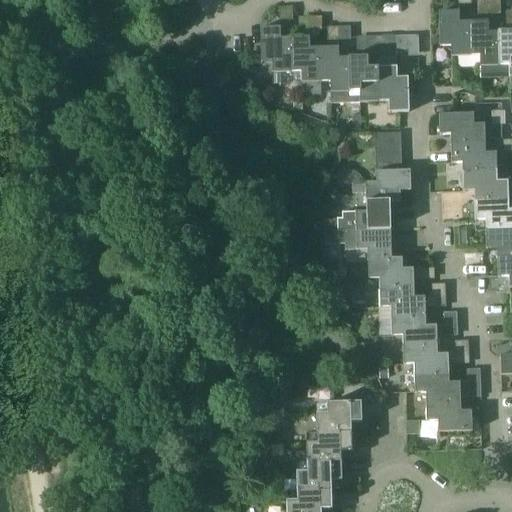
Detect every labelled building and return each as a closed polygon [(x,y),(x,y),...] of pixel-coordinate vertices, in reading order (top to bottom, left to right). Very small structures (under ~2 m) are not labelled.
[(502,15),(502,13),(501,3),(488,3),(488,16),(502,15)] [(293,8),(280,9),(280,22),(293,21),(293,8)] [(451,59),(470,58),(469,24),(460,24),(460,13),(439,14),(440,49),(451,48),(451,59)] [(322,18),(309,19),(310,32),(322,31),(322,18)] [(488,23),(469,24),(470,58),(480,58),(481,69),(500,69),(499,34),(489,34),(488,23)] [(351,28),(338,29),(338,42),(352,41),(351,28)] [(291,74),(291,39),(281,40),(280,29),(261,30),(262,64),(273,64),(273,75),(291,74)] [(511,33),(499,34),(500,69),(509,68),(509,79),(511,79),(511,33)] [(410,37),(396,38),(396,51),(410,50),(410,37)] [(380,38),(367,38),(368,51),(380,51),(380,38)] [(310,39),(291,39),(291,74),(301,74),(302,85),(320,84),(320,50),(310,50),(310,39)] [(331,95),(350,95),(349,60),(339,60),(339,49),(320,50),(320,84),(330,84),(331,95)] [(368,59),(349,60),(350,95),(360,94),(360,105),(379,105),(378,70),(369,70),(368,59)] [(397,69),(378,70),(379,105),(389,104),(389,115),(410,115),(408,79),(398,80),(397,69)] [(506,127),(506,113),(493,114),(493,127),(506,127)] [(451,147),(485,146),(485,127),(474,127),(474,116),(439,117),(440,138),(450,138),(451,147)] [(401,135),(376,136),(376,149),(402,148),(401,135)] [(485,146),(451,147),(451,166),(462,166),(462,176),(497,175),(497,156),(486,156),(485,146)] [(402,148),(376,149),(377,162),(402,161),(402,148)] [(402,161),(377,162),(377,173),(402,173),(402,161)] [(337,172),(337,174),(337,186),(351,185),(350,172),(337,172)] [(390,203),(390,204),(401,204),(401,193),(411,193),(411,173),(402,173),(377,173),(376,173),(376,185),(365,185),(366,204),(390,203)] [(497,175),(462,176),(463,194),(473,194),(474,204),(509,204),(508,183),(498,184),(497,175)] [(338,234),(391,232),(390,204),(390,203),(366,204),(366,214),(341,214),(341,218),(336,218),(336,221),(338,221),(338,234)] [(509,204),(474,204),(474,223),(485,223),(486,233),(511,231),(511,212),(509,212),(509,204)] [(338,221),(336,221),(325,221),(326,234),(338,234),(338,221)] [(511,231),(486,233),(486,251),(497,251),(497,261),(511,260),(511,231)] [(344,253),(357,252),(368,252),(368,261),(390,261),(392,260),(391,232),(338,234),(338,244),(344,244),(344,253)] [(326,234),(326,247),(338,247),(338,244),(338,234),(326,234)] [(390,261),(368,261),(368,281),(379,281),(379,290),(414,289),(414,270),(402,270),(402,260),(392,260),(390,261)] [(511,260),(497,261),(498,279),(509,279),(509,290),(511,289),(511,260)] [(361,281),(348,281),(348,294),(362,294),(361,281)] [(446,286),(435,286),(433,286),(433,299),(446,299),(446,286)] [(414,289),(379,290),(380,309),(391,309),(391,318),(426,318),(426,299),(414,299),(414,289)] [(457,314),(446,314),(444,314),(445,327),(457,327),(457,314)] [(402,338),(403,347),(437,346),(437,327),(426,327),(426,318),(391,318),(391,338),(402,338)] [(469,343),(458,343),(456,343),(457,356),(469,356),(469,343)] [(501,357),(501,377),(511,376),(511,345),(510,346),(511,357),(501,357)] [(438,355),(437,346),(403,347),(403,366),(414,366),(414,375),(449,374),(448,355),(438,355)] [(480,371),(469,371),(467,371),(467,384),(480,384),(480,371)] [(426,404),(461,403),(460,384),(449,384),(449,374),(414,375),(414,395),(426,395),(426,404)] [(268,387),(269,400),(281,399),(279,386),(268,387)] [(461,413),(461,403),(426,404),(426,423),(437,423),(437,434),(472,433),(472,413),(461,413)] [(316,416),(317,435),(351,434),(351,424),(362,423),(361,404),(327,405),(327,416),(316,416)] [(419,423),(406,423),(406,436),(419,436),(419,423)] [(306,445),(307,463),(341,462),(340,453),(352,453),(351,434),(317,435),(317,444),(306,445)] [(341,462),(307,463),(307,473),(296,473),(297,493),(331,492),(331,482),(341,482),(341,462)] [(286,503),(286,511),(320,511),(332,511),(331,492),(297,493),(297,502),(286,503)]
